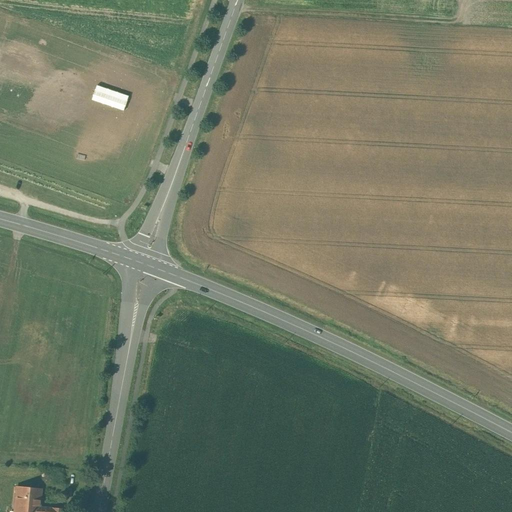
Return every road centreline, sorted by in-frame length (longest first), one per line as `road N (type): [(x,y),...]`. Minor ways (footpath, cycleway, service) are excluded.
road 1 (secondary): [(511,434),(309,333),(145,264)]
road 2 (secondary): [(145,264),(237,0)]
road 3 (tertiary): [(145,264),(99,511)]
road 4 (secondary): [(145,264),(0,219)]
